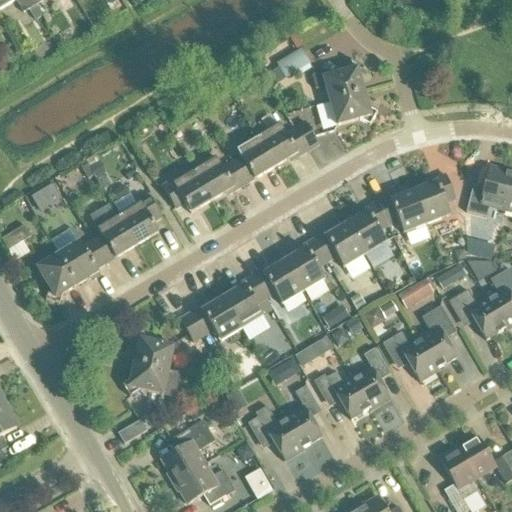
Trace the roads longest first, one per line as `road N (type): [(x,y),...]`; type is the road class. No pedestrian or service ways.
road 1 (residential): [(418,141),(36,358)]
road 2 (residential): [(273,511),(511,368)]
road 3 (residential): [(418,141),(404,59),(357,24)]
